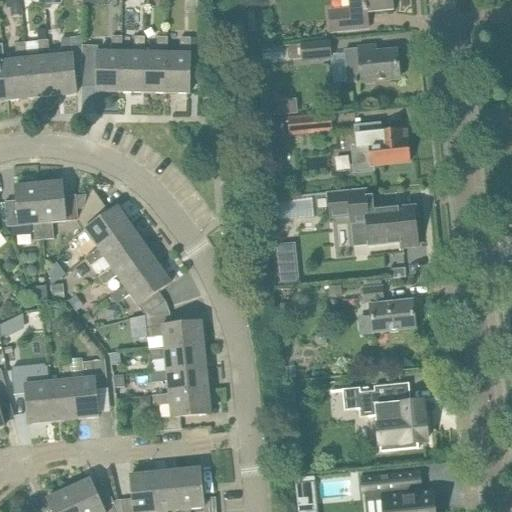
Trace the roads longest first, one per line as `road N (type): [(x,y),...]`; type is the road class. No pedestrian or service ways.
road 1 (residential): [(495,511),(445,0)]
road 2 (residential): [(250,438),(222,298),(157,196),(101,157),(56,145),(0,150)]
road 3 (residential): [(26,458),(250,438)]
